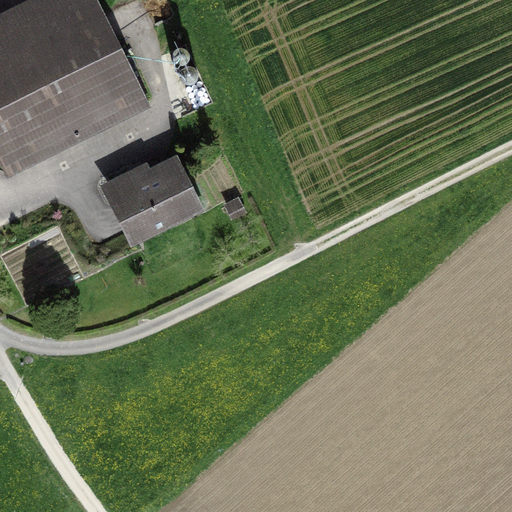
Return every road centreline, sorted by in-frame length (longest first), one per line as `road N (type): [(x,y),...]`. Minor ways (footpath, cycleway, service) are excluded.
road 1 (track): [(0,338),(46,352),(127,338),(511,152)]
road 2 (track): [(0,206),(168,123),(136,18)]
road 3 (unclassified): [(91,511),(0,366)]
